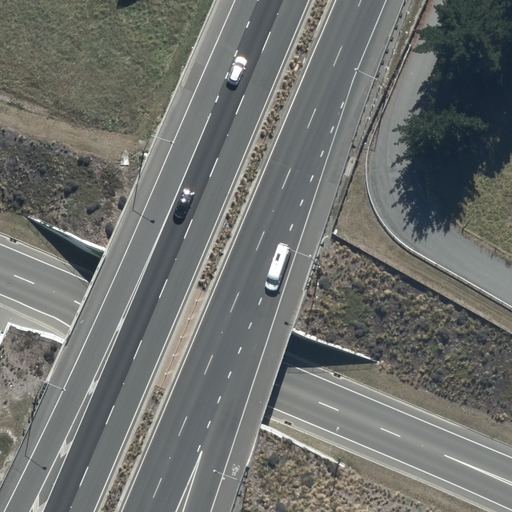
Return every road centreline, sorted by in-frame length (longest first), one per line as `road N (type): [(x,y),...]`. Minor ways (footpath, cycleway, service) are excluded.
road 1 (trunk): [(16,511),(248,61)]
road 2 (trunk): [(65,511),(248,61)]
road 3 (unclassified): [(316,399),(0,264)]
road 4 (trunk): [(368,0),(260,264)]
road 5 (trunk): [(260,264),(151,511)]
road 6 (trunk): [(260,264),(195,511)]
road 7 (unclassified): [(316,399),(511,484)]
